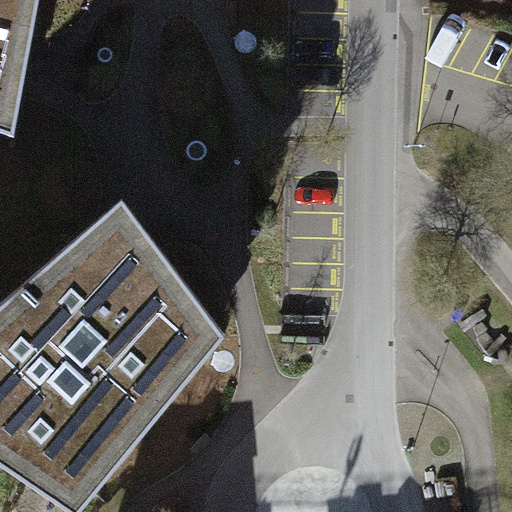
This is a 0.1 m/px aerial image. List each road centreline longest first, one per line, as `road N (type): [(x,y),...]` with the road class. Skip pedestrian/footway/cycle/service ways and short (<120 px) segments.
road 1 (residential): [(378,0),(361,347),(348,442)]
road 2 (residential): [(348,442),(283,442),(256,458),(227,511)]
